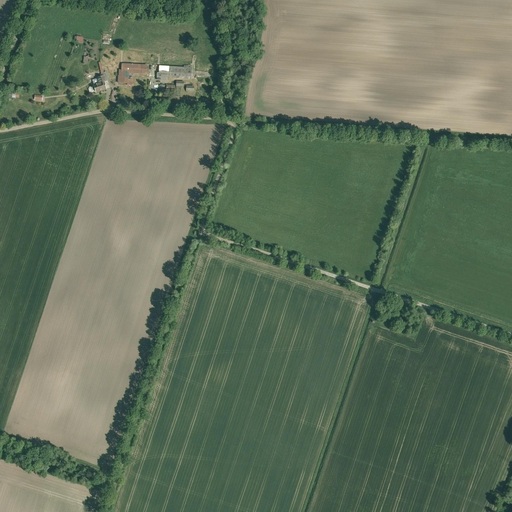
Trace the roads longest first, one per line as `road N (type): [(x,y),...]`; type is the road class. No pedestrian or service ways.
road 1 (unclassified): [(511,331),(204,228),(234,128),(225,117),(107,107),(0,128)]
road 2 (track): [(204,228),(106,511)]
